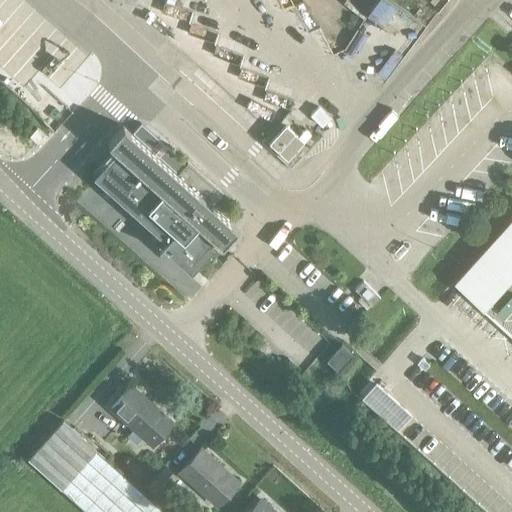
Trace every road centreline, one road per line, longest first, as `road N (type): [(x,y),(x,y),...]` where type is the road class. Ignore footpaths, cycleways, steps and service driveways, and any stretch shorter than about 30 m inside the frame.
road 1 (unclassified): [(365,511),(0,181)]
road 2 (unknown): [(232,0),(370,119)]
road 3 (unknown): [(86,3),(47,51),(0,19)]
